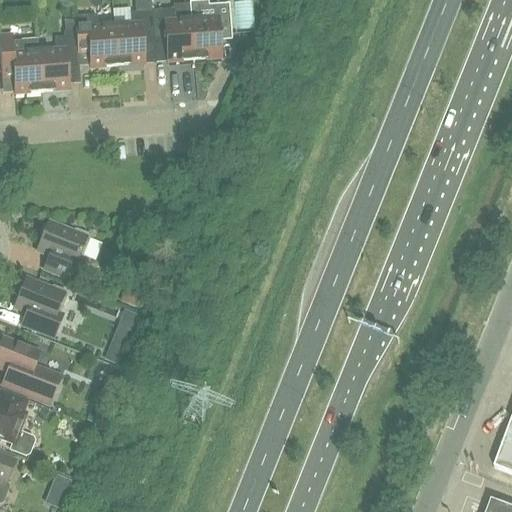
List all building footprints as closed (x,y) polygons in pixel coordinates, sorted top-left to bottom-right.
[(189,4),(194,62),(220,60),(219,37),(230,36),(228,6),(207,8),(207,3),(189,4)] [(167,64),(194,62),(189,4),(190,21),(173,22),(172,10),(151,12),(153,42),(165,41),(167,64)] [(142,43),(153,42),(151,12),(130,14),(130,26),(113,27),(117,68),(143,65),(142,43)] [(74,18),(75,33),(76,48),(77,53),(88,52),(90,70),(117,68),(113,27),(96,28),(95,16),(74,18)] [(55,51),(38,53),(41,93),(68,91),(66,69),(78,68),(77,53),(76,48),(75,33),(63,34),(63,39),(54,39),(55,51)] [(41,93),(38,53),(37,41),(12,43),(11,35),(0,36),(0,64),(1,74),(13,73),(14,95),(41,93)] [(71,233),(48,224),(37,252),(49,257),(43,270),(75,283),(81,268),(78,267),(88,240),(86,236),(75,231),(71,233)] [(26,281),(14,309),(27,314),(22,327),(53,339),(58,325),(55,323),(66,296),(64,292),(53,288),(48,289),(26,281)] [(134,326),(137,318),(124,313),(121,321),(134,326)] [(0,389),(13,394),(14,391),(50,406),(60,379),(34,368),(39,355),(2,340),(0,344),(0,369),(6,372),(0,386),(0,389)] [(118,367),(123,355),(109,349),(104,362),(118,367)] [(0,440),(2,441),(12,445),(10,451),(25,457),(28,455),(33,443),(31,439),(18,434),(26,415),(22,414),(27,402),(0,391),(0,392),(3,394),(0,401),(0,440)] [(511,474),(511,423),(495,468),(511,474)] [(0,504),(2,503),(8,489),(7,485),(16,462),(0,455),(0,504)] [(511,511),(511,509),(492,502),(487,511),(511,511)]
